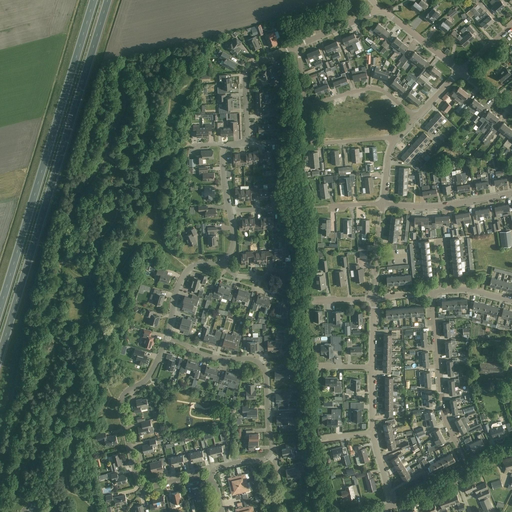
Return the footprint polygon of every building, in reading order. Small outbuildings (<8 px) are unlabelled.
[(428,6),(421,0),(418,4),(415,2),(411,7),(418,12),(422,7),(425,10),(428,6)] [(501,1),(499,0),(496,0),(495,1),(494,0),(492,0),(490,2),(494,7),(491,9),(495,14),(498,11),(498,12),(505,6),(501,1)] [(428,9),(430,12),(434,9),(435,10),(439,7),(437,5),(441,2),(440,1),(428,9)] [(475,8),(489,25),(494,21),(489,16),(486,12),(484,14),(482,12),(483,11),(478,5),(475,8)] [(458,9),(456,7),(448,14),(451,18),(457,12),(456,10),(458,9)] [(473,13),(476,17),(477,16),(480,19),(477,21),(480,24),(485,29),(489,25),(475,8),(471,11),(473,13)] [(434,15),(430,12),(429,14),(428,13),(425,18),(432,23),(435,19),(432,17),(434,15)] [(452,23),(447,19),(444,23),(443,22),(439,27),(446,32),(450,27),(452,23)] [(377,37),(384,28),(379,24),(375,28),(373,26),(370,31),(372,33),(374,30),(377,32),(376,33),(378,35),(377,37)] [(463,33),(464,35),(470,41),(475,37),(471,33),(474,31),(470,27),(468,29),(463,33)] [(384,28),(377,37),(380,39),(382,36),(385,39),(390,32),(384,28)] [(454,38),(459,41),(464,46),(470,41),(464,35),(461,37),(462,38),(461,39),(458,37),(459,35),(453,31),(450,35),(454,38)] [(277,39),(274,32),(265,35),(269,47),(278,44),(276,39),(277,39)] [(354,34),(348,36),(352,44),(354,43),(359,41),(357,39),(356,39),(354,34)] [(349,46),(352,44),(348,36),(342,39),(345,44),(348,43),(349,46)] [(260,48),(255,37),(248,40),(252,51),(260,48)] [(395,52),(402,43),(396,38),(391,44),(392,45),(391,46),(393,48),(392,50),(395,52)] [(242,42),(236,39),(233,43),(232,43),(228,49),(236,55),(240,49),(238,47),(242,42)] [(337,41),(331,44),(334,51),(334,52),(336,51),(335,49),(339,47),(337,41)] [(408,47),(402,43),(395,52),(397,54),(400,51),(403,53),(408,47)] [(334,51),(331,44),(325,47),(327,52),(330,50),(331,52),(334,51)] [(313,51),(316,59),(316,60),(319,59),(318,56),(321,54),(319,49),(313,51)] [(313,60),(316,59),(313,51),(307,54),(308,57),(305,59),(308,64),(311,63),(309,59),(312,58),(313,60)] [(230,56),(223,52),(220,57),(225,60),(222,65),(232,71),(236,64),(228,59),(230,56)] [(413,66),(420,57),(414,52),(412,56),(410,59),(413,61),(411,64),(413,66)] [(402,61),(406,56),(404,54),(395,65),(398,67),(402,61)] [(420,57),(413,66),(416,68),(418,65),(421,68),(423,65),(424,65),(426,62),(420,57)] [(272,66),(266,68),(271,78),(270,77),(274,75),(276,79),(282,77),(279,69),(275,71),(272,66)] [(426,68),(423,66),(417,74),(420,76),(426,68)] [(359,71),(361,80),(368,78),(366,72),(365,67),(361,68),(362,70),(359,71)] [(380,79),(382,71),(379,70),(379,69),(376,67),(373,77),(380,79)] [(441,73),(434,67),(431,71),(428,69),(423,74),(428,78),(432,74),(437,78),(441,73)] [(267,80),(271,78),(266,68),(266,69),(267,69),(261,72),(263,77),(260,79),(263,86),(268,84),(267,80)] [(511,74),(506,68),(496,76),(501,82),(511,74)] [(361,80),(359,71),(355,72),(355,71),(352,71),(353,76),(352,76),(354,81),(361,80)] [(386,72),(382,71),(380,79),(387,82),(389,76),(388,75),(389,72),(386,71),(386,72)] [(339,77),(342,85),(349,83),(347,77),(346,77),(345,73),(341,75),(342,76),(339,77)] [(220,81),(220,84),(232,83),(231,77),(226,78),(226,74),(217,75),(217,81),(220,81)] [(335,88),(342,85),(339,77),(335,78),(335,77),(332,78),(333,82),(335,88)] [(396,89),(400,85),(397,82),(400,79),(397,77),(395,80),(394,80),(391,85),(396,89)] [(416,77),(413,80),(411,78),(407,84),(410,87),(415,81),(416,82),(418,78),(416,77)] [(324,86),(321,87),(323,92),(330,90),(328,84),(326,80),(323,82),(324,86)] [(423,85),(418,80),(417,82),(422,86),(423,86),(429,91),(431,88),(425,83),(423,85)] [(232,89),(232,83),(220,84),(220,87),(217,88),(218,94),(225,93),(225,90),(232,89)] [(323,92),(321,87),(318,88),(316,84),(313,85),(315,89),(314,89),(317,95),(323,92)] [(400,85),(396,89),(402,94),(406,89),(405,89),(408,86),(405,84),(403,87),(400,85)] [(428,92),(421,86),(419,88),(421,90),(420,91),(423,93),(423,94),(424,96),(425,95),(428,92)] [(456,102),(464,91),(459,87),(457,90),(455,88),(450,94),(456,98),(454,100),(456,102)] [(411,102),(415,97),(412,95),(415,92),(412,89),(410,92),(406,97),(411,102)] [(464,91),(456,102),(458,103),(460,105),(458,108),(461,110),(464,105),(462,103),(464,100),(465,100),(469,95),(464,91)] [(224,100),(224,104),(233,103),(232,97),(225,98),(225,94),(218,95),(218,101),(224,100)] [(418,99),(415,97),(411,102),(417,106),(421,102),(420,102),(423,98),(420,96),(418,99)] [(469,115),(479,103),(474,99),(470,104),(473,106),(467,114),(469,115)] [(233,109),(233,103),(224,104),(222,104),(222,107),(218,107),(219,113),(226,113),(226,110),(233,109)] [(452,107),(447,103),(442,109),(442,110),(441,111),(445,114),(446,113),(447,113),(452,107)] [(484,106),(479,103),(469,115),(471,117),(477,109),(480,112),(484,106)] [(482,126),(484,128),(494,115),(489,111),(485,116),(488,118),(482,126)] [(438,112),(434,117),(440,123),(445,118),(438,112)] [(494,115),(484,128),(486,129),(489,125),(492,126),(494,123),(495,123),(499,118),(494,115)] [(436,128),(440,123),(434,117),(429,122),(436,128)] [(227,137),(227,128),(223,128),(223,122),(217,123),(218,130),(221,130),(221,137),(227,137)] [(227,128),(227,137),(234,136),(233,129),(237,129),(237,122),(230,122),(230,127),(227,128)] [(431,133),(436,128),(429,122),(425,127),(431,133)] [(501,137),(509,128),(504,124),(503,123),(498,129),(501,132),(499,135),(501,137)] [(197,138),(203,138),(203,128),(199,128),(199,125),(193,126),(194,132),(197,132),(197,138)] [(205,128),(203,128),(203,138),(209,137),(209,131),(212,131),(211,125),(205,125),(205,128)] [(487,139),(496,127),(493,125),(481,141),(484,143),(487,139)] [(498,129),(496,127),(487,139),(489,141),(498,129)] [(511,130),(509,128),(501,137),(504,139),(506,136),(509,138),(511,133),(511,130)] [(419,138),(425,144),(430,139),(424,133),(419,138)] [(415,143),(421,149),(425,144),(419,138),(415,143)] [(504,149),(510,141),(508,139),(503,145),(505,147),(504,148),(502,147),(501,150),(502,151),(504,149)] [(417,154),(421,149),(415,143),(410,148),(417,154)] [(377,161),(376,147),(369,148),(370,161),(367,162),(368,172),(373,171),(373,164),(372,164),(372,161),(377,161)] [(406,153),(412,159),(417,154),(410,148),(406,153)] [(360,162),(359,149),(351,150),(352,163),(360,162)] [(213,159),(213,151),(201,151),(201,156),(196,156),(196,164),(203,164),(203,159),(213,159)] [(340,164),(338,151),(331,151),(332,165),(340,164)] [(265,157),(262,157),(262,164),(265,164),(265,163),(272,162),(271,152),(265,152),(265,157)] [(247,164),(253,163),(252,153),(246,153),(246,158),(243,158),(244,165),(247,165),(247,164)] [(259,164),(262,164),(262,157),(259,157),(258,153),(252,153),(253,163),(259,163),(259,164)] [(319,168),(318,153),(309,154),(311,168),(319,168)] [(412,159),(406,153),(401,158),(408,164),(412,159)] [(244,165),(243,158),(240,158),(240,154),(234,154),(234,164),(240,164),(240,165),(244,165)] [(208,171),(207,168),(199,168),(199,171),(200,171),(200,175),(203,175),(203,181),(214,180),(214,173),(207,173),(207,171),(208,171)] [(462,179),(464,191),(470,190),(469,184),(466,185),(466,181),(465,173),(458,174),(458,177),(462,177),(462,179)] [(333,182),(333,176),(324,177),(324,183),(325,183),(325,184),(319,184),(321,199),(329,198),(329,194),(328,194),(326,183),(333,182)] [(355,181),(354,176),(351,176),(351,177),(342,178),(342,179),(339,179),(340,185),(343,184),(345,196),(352,195),(350,182),(355,181)] [(374,192),(372,177),(364,178),(366,193),(374,192)] [(481,178),(482,182),(483,188),(489,187),(487,177),(481,178)] [(254,188),(254,195),(258,195),(258,200),(264,199),(263,189),(259,189),(259,185),(254,186),(254,188)] [(451,189),(451,185),(442,187),(443,194),(450,193),(450,190),(451,189)] [(425,187),(422,187),(422,191),(423,198),(430,196),(429,190),(429,186),(425,187)] [(212,190),(212,187),(205,187),(205,197),(206,197),(206,201),(212,200),(211,197),(215,196),(215,190),(212,190)] [(269,189),(263,189),(264,199),(270,199),(270,194),(273,194),(273,187),(269,187),(269,189)] [(251,189),(245,190),(245,200),(251,200),(251,195),(254,195),(254,188),(251,188),(251,189)] [(239,200),(245,200),(245,190),(239,190),(239,189),(235,189),(236,196),(239,196),(239,200)] [(509,204),(502,206),(503,212),(506,211),(507,215),(510,215),(509,210),(510,210),(509,204)] [(208,210),(207,206),(199,207),(199,211),(206,211),(206,217),(216,216),(216,209),(208,210)] [(499,212),(503,212),(502,206),(495,207),(496,217),(500,217),(499,212)] [(489,208),(482,210),(483,215),(486,215),(487,219),(490,218),(490,214),(489,208)] [(480,216),(483,215),(482,210),(475,211),(476,217),(477,221),(480,220),(480,216)] [(462,214),(463,219),(464,224),(471,222),(470,218),(469,212),(462,214)] [(460,220),(463,219),(462,214),(455,215),(456,221),(457,225),(461,224),(460,220)] [(439,223),(442,222),(442,216),(435,217),(435,223),(432,223),(433,232),(439,232),(439,229),(436,229),(436,227),(439,227),(439,223)] [(255,230),(258,230),(258,223),(255,223),(255,218),(249,219),(249,229),(255,229),(255,230)] [(258,223),(258,230),(262,230),(262,228),(268,228),(267,218),(261,218),(261,222),(258,223)] [(267,218),(268,228),(274,228),(274,229),(277,229),(277,222),(273,222),(273,218),(267,218)] [(243,229),(249,229),(249,219),(242,219),(243,223),(239,223),(240,231),(243,231),(243,229)] [(328,233),(328,237),(328,240),(331,240),(331,241),(331,243),(336,243),(336,233),(330,232),(330,220),(323,219),(322,232),(328,233)] [(351,220),(344,220),(344,234),(351,234),(351,233),(352,233),(352,241),(353,241),(353,240),(355,240),(355,233),(356,233),(356,231),(355,231),(355,227),(351,227),(351,220)] [(217,231),(217,227),(208,228),(208,232),(209,236),(208,236),(209,246),(217,245),(216,235),(214,235),(214,231),(217,231)] [(197,234),(194,228),(189,230),(190,234),(185,236),(190,246),(197,243),(193,235),(197,234)] [(511,246),(511,239),(511,231),(500,232),(502,248),(511,246)] [(285,248),(285,250),(284,250),(284,251),(279,252),(279,262),(285,262),(285,257),(288,257),(288,248),(285,248)] [(260,253),(261,263),(267,263),(267,258),(270,258),(269,251),(266,251),(266,252),(260,253)] [(269,251),(270,258),(273,258),(273,262),(279,262),(279,252),(273,252),(273,251),(269,251)] [(248,259),(251,259),(251,252),(247,252),(247,253),(241,254),(241,256),(240,256),(241,260),(242,260),(242,264),(248,264),(248,259)] [(254,252),(251,252),(251,259),(254,259),(254,263),(261,263),(260,253),(254,253),(254,252)] [(359,269),(359,265),(352,266),(353,271),(354,270),(356,282),(364,281),(363,274),(364,274),(363,269),(359,269)] [(168,272),(158,269),(156,276),(161,277),(159,281),(168,284),(171,276),(167,275),(168,272)] [(345,285),(344,271),(336,272),(337,286),(345,285)] [(322,275),(322,272),(317,273),(318,276),(316,276),(318,289),(325,288),(324,275),(322,275)] [(193,278),(192,283),(201,286),(202,283),(206,284),(208,276),(201,274),(200,279),(193,278)] [(201,286),(192,283),(190,289),(196,291),(195,294),(201,296),(203,291),(200,290),(201,286)] [(223,296),(225,286),(220,284),(218,290),(215,289),(213,297),(221,300),(222,295),(223,296)] [(225,286),(223,296),(226,297),(225,299),(230,301),(232,294),(229,294),(231,288),(225,286)] [(161,291),(155,289),(153,295),(155,296),(153,304),(161,306),(163,300),(164,300),(165,296),(160,295),(161,291)] [(241,303),(242,301),(245,292),(239,290),(237,296),(234,295),(232,302),(238,304),(238,302),(241,303)] [(245,292),(242,301),(246,302),(244,306),(250,307),(251,300),(249,300),(250,293),(245,292)] [(183,302),(193,305),(197,306),(199,298),(193,296),(192,299),(185,297),(183,302)] [(257,307),(261,308),(264,297),(258,296),(256,302),(253,301),(251,308),(257,310),(257,307)] [(270,299),(264,297),(261,308),(264,309),(263,312),(269,314),(272,302),(269,301),(270,299)] [(479,311),(481,303),(475,301),(472,309),(479,311)] [(193,308),(193,305),(183,302),(183,303),(184,303),(183,308),(189,310),(188,313),(194,315),(196,309),(193,308)] [(285,303),(277,302),(276,310),(276,313),(281,314),(281,317),(287,318),(288,311),(284,311),(285,303)] [(487,304),(481,303),(479,311),(482,311),(481,315),(483,316),(484,312),(485,312),(487,304)] [(491,314),(493,306),(487,304),(485,312),(488,313),(487,317),(489,317),(490,314),(491,314)] [(493,306),(491,314),(495,315),(494,318),(497,318),(498,315),(497,315),(499,308),(493,306)] [(153,311),(147,309),(145,315),(151,317),(149,324),(157,326),(157,325),(158,325),(159,322),(158,322),(160,317),(152,315),(153,311)] [(502,317),(508,318),(510,311),(504,309),(502,317)] [(325,334),(328,334),(328,323),(325,323),(325,324),(323,324),(323,322),(322,311),(313,311),(313,312),(315,312),(315,322),(313,322),(323,322),(323,327),(325,327),(325,334)] [(331,323),(328,323),(328,334),(332,334),(331,327),(333,327),(333,324),(333,323),(342,323),(341,323),(340,312),(342,312),(333,312),(333,323),(331,323)] [(363,324),(362,313),(353,314),(355,314),(355,322),(351,322),(351,328),(356,328),(356,324),(363,324)] [(182,318),(181,324),(191,327),(193,321),(196,322),(196,319),(190,317),(189,320),(182,318)] [(444,330),(450,329),(450,325),(454,324),(454,321),(449,321),(449,322),(444,323),(444,330)] [(190,333),(191,327),(181,324),(179,330),(186,332),(185,334),(191,336),(192,333),(190,333)] [(209,343),(211,335),(208,334),(209,329),(204,327),(202,334),(205,335),(203,342),(209,343)] [(144,330),(142,336),(141,337),(145,338),(142,346),(150,349),(152,342),(154,342),(155,338),(151,337),(152,332),(144,330)] [(215,336),(211,335),(209,343),(215,345),(217,339),(219,339),(222,332),(216,331),(215,336)] [(228,349),(230,340),(231,340),(232,337),(228,335),(228,334),(223,333),(221,340),(224,341),(222,347),(228,349)] [(231,340),(230,340),(228,349),(234,351),(236,344),(239,345),(241,336),(236,335),(233,333),(232,337),(231,340)] [(272,351),(274,351),(273,341),(270,341),(270,335),(264,336),(264,343),(268,343),(268,350),(271,350),(272,351)] [(276,341),(273,341),(274,351),(275,351),(276,350),(279,350),(279,342),(282,342),(282,335),(276,335),(276,341)] [(341,342),(341,336),(331,336),(331,344),(336,344),(335,343),(341,342)] [(253,342),(252,337),(243,338),(244,345),(247,344),(247,351),(253,351),(253,342)] [(253,342),(253,351),(259,351),(259,344),(262,344),(262,337),(252,337),(253,342)] [(428,346),(427,338),(421,339),(421,343),(417,344),(417,347),(422,347),(422,346),(428,346)] [(352,347),(352,339),(348,339),(348,348),(351,348),(351,355),(362,354),(362,345),(362,347),(352,347)] [(446,349),(452,348),(451,344),(455,344),(455,340),(451,341),(445,342),(446,349)] [(329,346),(329,344),(325,344),(325,346),(322,346),(322,345),(321,345),(321,353),(322,353),(325,353),(325,357),(324,357),(333,357),(333,346),(329,346)] [(142,351),(135,349),(133,356),(137,357),(136,360),(138,361),(137,365),(142,366),(143,362),(146,363),(147,357),(141,355),(142,351)] [(493,351),(493,357),(500,358),(500,362),(502,363),(502,358),(501,358),(502,352),(493,351)] [(182,359),(172,356),(171,360),(169,360),(166,369),(167,369),(167,371),(172,372),(172,370),(173,371),(175,364),(180,366),(182,359)] [(429,359),(423,359),(423,364),(419,364),(419,367),(423,367),(423,366),(429,366),(429,359)] [(191,371),(193,362),(188,360),(186,367),(182,366),(180,373),(184,374),(184,372),(186,373),(187,370),(191,371)] [(447,361),(447,368),(453,368),(453,363),(457,363),(457,360),(453,360),(453,361),(447,361)] [(508,361),(503,361),(503,363),(494,363),(494,364),(487,363),(480,363),(479,373),(486,373),(493,374),(493,375),(504,376),(504,368),(507,368),(508,361)] [(199,363),(193,362),(191,371),(194,372),(193,375),(195,375),(195,377),(198,378),(200,371),(197,370),(199,363)] [(206,375),(210,376),(212,367),(207,366),(205,372),(202,371),(200,379),(205,380),(206,375)] [(212,367),(210,376),(213,377),(212,380),(218,382),(220,377),(216,376),(218,369),(212,367)] [(291,372),(290,367),(283,368),(283,371),(275,372),(275,376),(276,376),(276,380),(287,379),(287,373),(291,372)] [(229,382),(232,373),(226,371),(224,377),(221,376),(219,384),(224,385),(228,386),(229,382)] [(237,375),(232,373),(229,382),(233,383),(231,387),(237,389),(240,379),(236,378),(237,375)] [(337,385),(337,378),(326,378),(326,388),(326,386),(335,386),(335,392),(340,392),(340,385),(337,385)] [(360,390),(360,379),(350,380),(350,386),(353,386),(353,389),(347,389),(347,393),(353,393),(353,390),(360,390)] [(431,386),(431,379),(424,380),(425,384),(421,384),(421,388),(425,387),(431,386)] [(449,380),(449,388),(455,387),(455,383),(459,382),(459,379),(454,379),(454,380),(449,380)] [(254,390),(254,385),(247,385),(247,391),(246,391),(247,399),(256,399),(256,390),(254,390)] [(290,397),(289,391),(283,391),(283,395),(276,395),(276,403),(278,403),(278,410),(288,409),(287,402),(286,402),(286,397),(290,397)] [(433,406),(432,398),(426,399),(427,403),(422,403),(422,407),(427,407),(427,406),(433,406)] [(450,400),(451,407),(457,406),(457,402),(461,401),(460,398),(456,399),(450,400)] [(148,407),(147,399),(140,400),(136,400),(137,405),(134,406),(136,413),(142,412),(141,408),(148,407)] [(351,402),(351,424),(356,424),(356,421),(361,421),(361,410),(357,409),(357,402),(351,402)] [(457,406),(451,407),(453,414),(458,413),(459,414),(463,413),(462,410),(458,411),(457,406)] [(249,410),(249,407),(243,407),(243,413),(247,413),(247,418),(257,418),(257,410),(249,410)] [(397,408),(393,408),(393,409),(385,409),(385,415),(388,415),(388,418),(394,418),(394,415),(393,415),(393,412),(397,412),(397,408)] [(327,427),(338,427),(338,420),(341,420),(341,409),(332,409),(332,417),(322,417),(322,425),(327,425),(327,427)] [(481,423),(476,410),(468,413),(469,416),(475,414),(479,424),(481,423)] [(426,420),(435,418),(433,411),(427,412),(427,411),(423,413),(425,420),(426,420)] [(293,421),(293,419),(292,412),(281,413),(281,417),(277,417),(277,425),(288,424),(288,421),(293,421)] [(455,421),(458,427),(464,425),(467,423),(465,419),(466,419),(464,417),(460,418),(455,421)] [(437,424),(435,418),(426,420),(427,424),(426,424),(427,428),(431,426),(437,424)] [(383,425),(384,431),(392,430),(392,429),(391,425),(396,424),(395,419),(387,421),(387,424),(383,425)] [(152,428),(150,421),(142,423),(143,427),(138,428),(140,435),(149,433),(148,428),(152,428)] [(499,423),(497,422),(492,424),(491,426),(492,429),(491,430),(493,436),(495,436),(496,437),(498,436),(498,437),(501,436),(500,435),(502,434),(502,433),(504,432),(502,426),(500,427),(499,423)] [(465,428),(464,425),(458,427),(461,434),(467,431),(468,434),(478,429),(479,432),(483,430),(480,424),(470,428),(469,427),(465,428)] [(384,431),(386,437),(393,436),(393,435),(392,431),(397,430),(396,428),(392,429),(392,430),(384,431)] [(434,439),(442,435),(439,429),(429,434),(431,437),(433,436),(434,439)] [(248,441),(259,440),(259,434),(253,434),(253,430),(246,431),(246,437),(249,436),(249,440),(248,441)] [(426,435),(424,432),(416,436),(420,446),(422,446),(419,438),(426,435)] [(106,437),(105,433),(103,434),(96,435),(97,439),(97,440),(105,439),(106,447),(118,444),(116,435),(109,437),(109,436),(106,437)] [(476,441),(479,449),(485,447),(482,440),(484,438),(482,433),(477,436),(479,440),(476,441)] [(393,436),(386,437),(387,443),(395,442),(395,441),(394,437),(398,436),(398,434),(393,435),(393,436)] [(445,442),(442,435),(434,439),(433,440),(435,445),(428,449),(430,453),(438,449),(436,446),(445,442)] [(473,452),(479,449),(476,441),(473,443),(470,437),(464,440),(467,447),(470,445),(473,452)] [(157,446),(155,439),(149,441),(150,444),(142,446),(144,454),(154,451),(153,447),(157,446)] [(259,440),(248,441),(249,445),(245,445),(246,451),(252,451),(252,447),(258,447),(258,440),(259,440)] [(399,440),(395,441),(395,442),(387,443),(388,450),(396,448),(395,445),(400,444),(399,440)] [(295,450),(294,443),(287,445),(287,448),(282,450),(284,458),(288,457),(288,456),(291,456),(293,452),(293,450),(295,450)] [(224,445),(215,447),(218,457),(222,456),(222,452),(226,451),(224,445)] [(362,449),(361,446),(355,447),(356,452),(358,452),(361,463),(369,461),(366,448),(362,449)] [(213,458),(218,457),(215,447),(206,449),(208,455),(212,454),(213,458)] [(332,450),(330,450),(332,456),(334,455),(334,457),(340,455),(343,466),(350,464),(347,453),(344,454),(342,447),(332,450)] [(205,450),(196,452),(198,462),(203,461),(202,457),(206,456),(205,450)] [(198,462),(196,452),(187,454),(189,460),(193,459),(194,463),(198,462)] [(446,457),(450,464),(455,461),(452,454),(447,456),(445,452),(443,453),(445,457),(446,457)] [(401,461),(399,458),(403,455),(401,453),(398,456),(391,460),(395,466),(401,461)] [(121,460),(120,454),(112,456),(114,463),(110,464),(112,471),(118,469),(117,465),(123,464),(122,460),(121,460)] [(177,456),(179,466),(184,465),(183,462),(187,460),(186,454),(177,456)] [(444,466),(450,464),(446,457),(445,457),(442,459),(440,455),(437,456),(440,460),(441,460),(444,466)] [(179,466),(177,456),(168,459),(169,465),(173,464),(174,468),(179,466)] [(511,470),(511,456),(502,460),(504,466),(502,467),(504,473),(511,470)] [(166,465),(164,458),(159,459),(160,462),(150,464),(152,472),(159,470),(159,471),(163,470),(162,466),(166,465)] [(395,466),(398,471),(405,467),(404,466),(408,464),(405,458),(401,461),(395,466)] [(439,469),(444,466),(441,460),(440,460),(436,462),(434,458),(432,459),(434,463),(435,463),(439,469)] [(435,463),(434,463),(431,465),(429,461),(427,462),(425,459),(422,460),(426,468),(430,466),(433,472),(439,469),(435,463)] [(303,469),(301,463),(294,464),(295,468),(286,470),(288,479),(296,477),(296,479),(301,478),(299,470),(303,469)] [(405,467),(398,471),(401,476),(408,472),(407,471),(405,468),(409,466),(408,464),(404,466),(405,467)] [(411,469),(407,471),(408,472),(401,476),(405,482),(411,478),(409,473),(412,471),(411,469)] [(421,476),(425,473),(423,470),(415,475),(417,478),(421,476)] [(366,479),(369,492),(376,490),(374,478),(372,478),(371,472),(356,475),(357,478),(366,476),(366,479)] [(118,477),(117,473),(111,475),(113,481),(116,480),(117,485),(127,482),(125,475),(118,477)] [(237,475),(239,484),(247,483),(245,475),(244,475),(242,475),(241,473),(238,473),(237,475)] [(230,487),(237,485),(235,476),(233,475),(231,475),(231,478),(229,478),(228,479),(230,487)] [(503,487),(500,480),(491,483),(494,491),(496,490),(496,489),(503,487)] [(476,487),(474,482),(464,486),(467,493),(475,490),(479,500),(480,501),(480,502),(484,511),(490,511),(493,511),(488,498),(487,498),(487,496),(490,495),(485,483),(476,487)] [(248,487),(247,483),(239,484),(242,494),(244,495),(246,494),(246,493),(249,492),(251,491),(250,486),(248,487)] [(240,494),(237,485),(230,487),(232,494),(233,495),(235,494),(236,497),(239,496),(240,494)] [(356,498),(353,486),(345,487),(346,491),(341,492),(343,497),(347,496),(348,500),(356,498)] [(202,498),(199,487),(192,489),(193,493),(188,494),(189,500),(194,499),(195,499),(202,498)] [(181,502),(179,492),(171,494),(173,500),(169,501),(171,508),(176,507),(175,504),(181,502)] [(448,497),(451,506),(457,503),(458,506),(460,511),(465,509),(463,504),(460,505),(459,503),(459,502),(456,493),(448,497)] [(113,499),(112,494),(106,496),(107,502),(114,501),(116,506),(127,503),(125,495),(114,498),(113,499)] [(165,503),(163,496),(152,499),(154,504),(150,505),(151,510),(158,509),(157,505),(165,503)] [(451,506),(448,497),(439,500),(442,509),(443,508),(444,511),(442,511),(446,511),(446,510),(446,511),(445,508),(451,506)]
